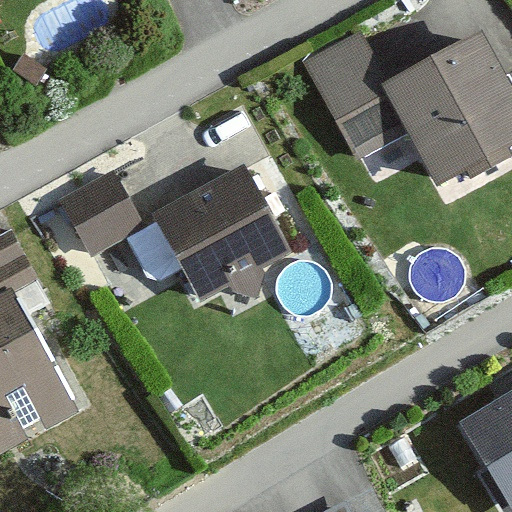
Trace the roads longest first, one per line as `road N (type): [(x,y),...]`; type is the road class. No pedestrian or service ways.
road 1 (residential): [(172,511),(511,313)]
road 2 (residential): [(0,180),(327,0)]
